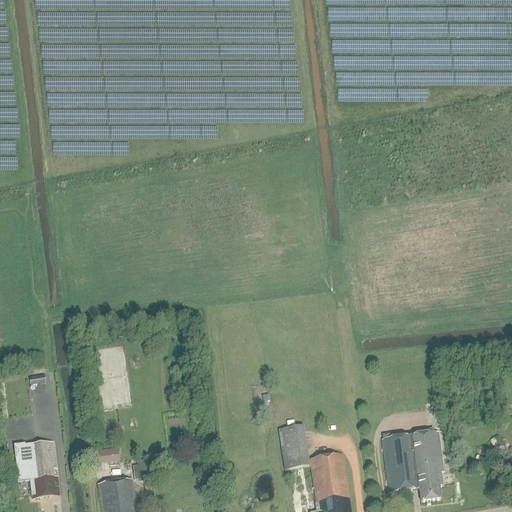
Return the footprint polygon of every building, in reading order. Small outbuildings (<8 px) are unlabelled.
[(29,379),(30,387),(45,385),(44,376),(29,379)] [(8,384),(10,416),(31,415),(28,383),(8,384)] [(310,467),(304,428),(278,432),(284,471),(310,467)] [(419,491),(421,504),(441,501),(439,488),(442,488),(441,475),(444,474),(438,434),(382,441),(388,495),(419,491)] [(54,470),(56,470),(53,443),(13,448),(17,483),(30,481),(32,500),(60,497),(57,478),(55,478),(54,470)] [(350,511),(342,456),(309,461),(316,504),(315,504),(315,511),(350,511)] [(162,477),(160,466),(159,458),(136,461),(137,468),(133,469),(134,480),(162,477)] [(98,486),(100,511),(135,511),(132,481),(98,486)] [(153,486),(144,487),(145,496),(154,495),(153,486)] [(62,511),(62,501),(53,501),(53,511),(62,511)]
